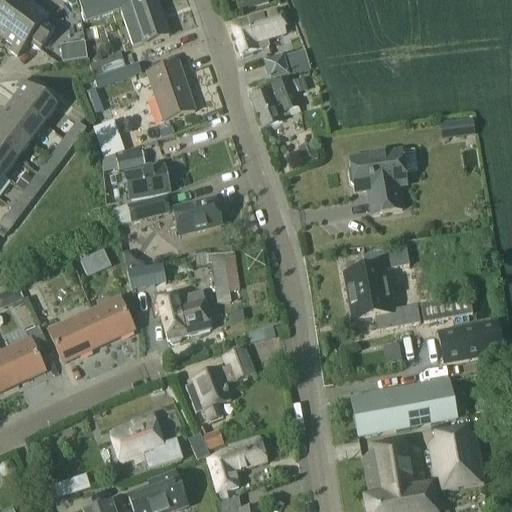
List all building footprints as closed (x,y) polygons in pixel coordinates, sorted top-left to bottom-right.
[(11,0),(7,0),(0,9),(0,35),(5,39),(26,11),(11,0)] [(59,0),(71,8),(76,7),(74,0),(59,0)] [(86,25),(121,14),(119,9),(130,5),(127,0),(87,0),(78,3),(86,25)] [(144,0),(130,5),(119,9),(121,14),(133,51),(144,47),(169,39),(155,0),(144,0)] [(26,11),(5,39),(16,47),(10,54),(18,60),(30,45),(41,53),(56,33),(45,25),(50,18),(31,4),(26,11)] [(267,42),(285,36),(277,13),(231,28),(240,57),(269,47),(267,42)] [(84,45),(60,48),(62,64),(86,61),(84,45)] [(93,80),(125,69),(120,57),(89,68),(93,80)] [(265,65),(270,82),(287,77),(282,60),(265,65)] [(164,124),(195,114),(178,65),(147,75),(164,124)] [(97,92),(142,77),(138,66),(125,70),(125,69),(93,80),(97,92)] [(273,87),(275,92),(252,101),(263,131),(282,123),(279,116),(299,109),(289,81),(273,87)] [(16,107),(45,128),(58,110),(23,84),(18,91),(24,96),(16,107)] [(0,115),(0,121),(32,146),(45,128),(16,107),(8,117),(2,112),(0,115)] [(0,148),(19,163),(32,146),(0,121),(0,148)] [(86,131),(76,124),(63,142),(73,149),(86,131)] [(473,137),(472,124),(453,126),(455,139),(473,137)] [(50,159),(60,167),(73,149),(63,142),(50,159)] [(301,154),(294,157),(298,171),(318,164),(313,146),(300,150),(301,154)] [(0,175),(6,180),(19,163),(0,148),(0,175)] [(351,169),(348,174),(350,186),(354,190),(355,196),(372,193),(373,201),(370,202),(373,218),(403,213),(399,189),(407,188),(405,175),(417,173),(414,152),(350,162),(351,169)] [(118,174),(145,169),(142,154),(115,159),(118,174)] [(37,176),(47,184),(60,167),(50,159),(37,176)] [(130,202),(167,196),(163,169),(126,176),(130,202)] [(24,193),(34,201),(47,184),(37,176),(24,193)] [(11,211),(22,218),(34,201),(24,193),(11,211)] [(144,223),(170,217),(166,199),(139,205),(139,206),(113,213),(117,228),(144,222),(144,223)] [(178,240),(221,229),(214,201),(171,212),(178,240)] [(7,234),(9,236),(22,218),(11,211),(0,225),(0,236),(3,239),(7,234)] [(366,273),(343,277),(352,325),(375,320),(377,334),(420,326),(417,309),(392,313),(384,273),(409,268),(406,251),(363,259),(366,273)] [(104,252),(81,262),(88,278),(111,268),(104,252)] [(206,258),(195,260),(196,271),(208,269),(211,268),(217,307),(242,304),(235,255),(206,258)] [(180,345),(181,340),(209,333),(200,296),(175,302),(174,298),(156,302),(166,344),(168,343),(172,347),(180,345)] [(421,308),(424,325),(473,316),(469,299),(421,308)] [(83,316),(98,349),(134,333),(119,300),(83,316)] [(98,349),(83,316),(47,332),(63,365),(98,349)] [(503,357),(497,325),(438,337),(444,368),(503,357)] [(1,353),(16,386),(44,373),(29,341),(1,353)] [(224,359),(243,351),(242,348),(222,354),(224,359)] [(401,364),(398,348),(383,350),(386,367),(401,364)] [(194,387),(186,390),(196,417),(205,413),(210,426),(218,423),(224,420),(218,407),(220,407),(230,403),(224,387),(253,375),(244,351),(224,359),(223,359),(226,369),(192,382),(194,387)] [(0,393),(16,386),(1,353),(0,353),(0,393)] [(457,423),(449,383),(350,402),(358,442),(457,423)] [(123,468),(144,461),(148,474),(182,463),(176,444),(163,448),(152,417),(110,432),(123,468)] [(238,489),(235,473),(267,463),(260,440),(209,457),(221,495),(238,489)] [(439,494),(484,486),(475,440),(430,448),(439,494)] [(202,444),(191,449),(198,464),(209,459),(202,444)] [(366,511),(436,511),(432,487),(426,488),(419,451),(363,462),(370,500),(364,501),(366,511)] [(186,511),(189,511),(176,474),(147,484),(149,491),(127,499),(131,511),(186,511)] [(82,494),(77,480),(54,487),(58,502),(82,494)] [(259,511),(257,511),(240,511),(238,500),(219,507),(219,511),(259,511)]
